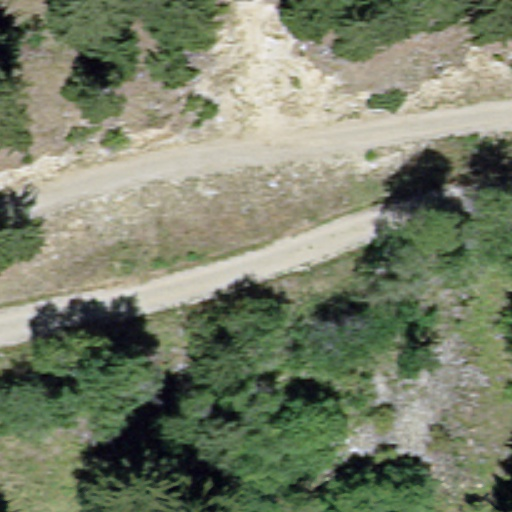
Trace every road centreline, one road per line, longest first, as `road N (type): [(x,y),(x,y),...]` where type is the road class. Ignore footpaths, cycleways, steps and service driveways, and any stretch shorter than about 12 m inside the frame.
road 1 (track): [(0,319),(323,241),(487,183),(511,183)]
road 2 (track): [(511,93),(264,126),(0,192)]
